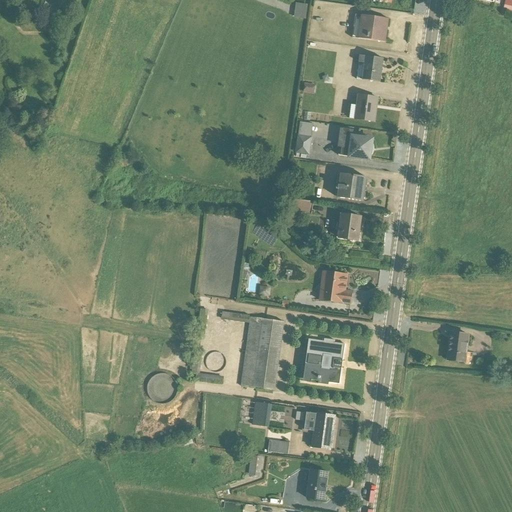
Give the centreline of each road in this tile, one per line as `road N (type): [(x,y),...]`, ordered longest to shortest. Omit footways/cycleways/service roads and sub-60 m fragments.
road 1 (primary): [(366,511),(436,0)]
road 2 (track): [(0,309),(198,343)]
